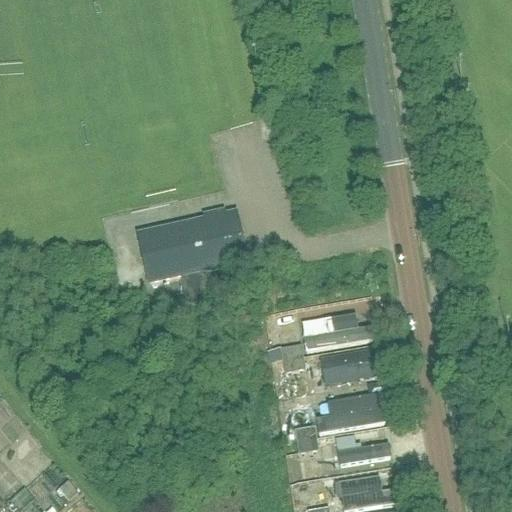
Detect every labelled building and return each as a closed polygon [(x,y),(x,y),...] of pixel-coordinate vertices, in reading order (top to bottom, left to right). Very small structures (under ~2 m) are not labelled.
[(247,265),(236,218),(225,221),(224,217),(206,221),(207,225),(139,240),(150,287),(183,280),(189,306),(213,302),(207,275),(247,265)] [(372,312),(303,323),(308,356),(377,345),(372,312)] [(284,366),(304,362),(302,350),(282,353),(284,366)] [(310,367),(315,400),(384,389),(379,356),(310,367)] [(284,366),(268,368),(269,381),(285,380),(285,378),(306,375),(304,362),(284,366)] [(316,407),(321,440),(390,429),(385,396),(316,407)] [(294,434),(296,446),(317,443),(316,431),(294,434)] [(323,447),(328,479),(396,467),(391,436),(323,447)] [(317,443),(296,446),(298,458),(319,455),(317,443)] [(283,452),(284,464),(297,463),(296,451),(283,452)] [(329,488),(332,511),(385,511),(403,509),(398,477),(329,488)] [(69,486),(57,496),(69,511),(81,501),(69,486)]
